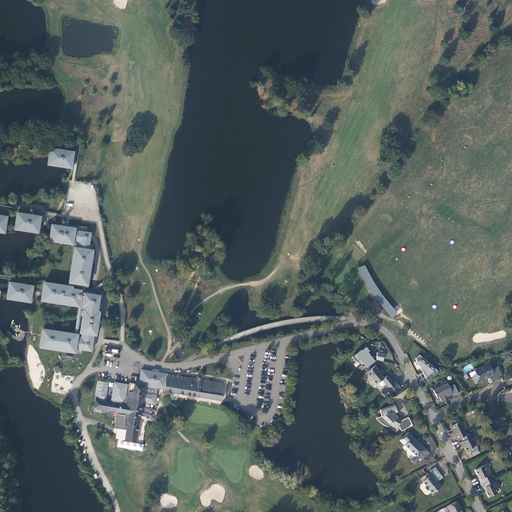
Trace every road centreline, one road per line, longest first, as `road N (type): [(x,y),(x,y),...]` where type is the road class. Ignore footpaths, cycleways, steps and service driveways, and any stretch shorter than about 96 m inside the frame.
road 1 (residential): [(432,416),(389,333),(368,321),(183,366),(132,354),(122,344),(122,309),(98,214)]
road 2 (track): [(118,511),(74,399),(79,380),(99,369)]
